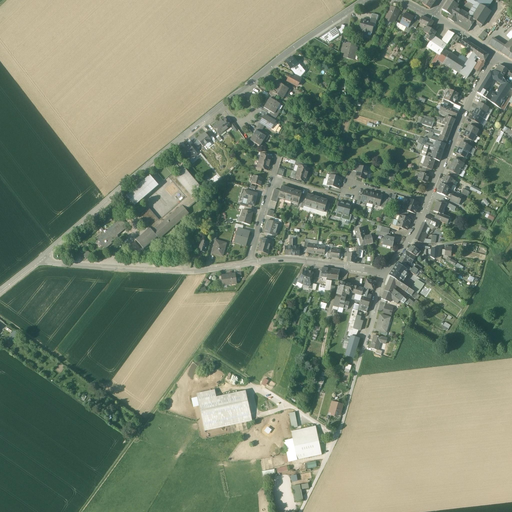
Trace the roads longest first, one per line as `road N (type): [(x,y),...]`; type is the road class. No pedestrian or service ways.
road 1 (tertiary): [(364,0),(226,100),(42,256)]
road 2 (track): [(80,511),(262,261)]
road 3 (residential): [(42,256),(55,264),(191,272),(248,263)]
road 4 (track): [(0,318),(146,421)]
road 5 (residential): [(384,273),(335,439)]
road 6 (residential): [(496,54),(427,201)]
road 7 (residential): [(248,263),(273,177),(320,191)]
road 8 (residential): [(248,263),(288,259),(384,273)]
